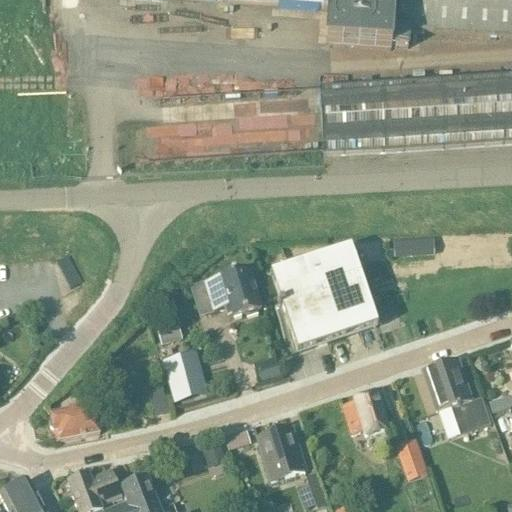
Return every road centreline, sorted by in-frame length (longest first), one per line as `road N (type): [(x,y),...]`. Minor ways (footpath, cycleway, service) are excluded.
road 1 (residential): [(39,465),(214,424),(511,325)]
road 2 (unclassified): [(511,177),(140,199)]
road 3 (unclassified): [(0,429),(110,306),(142,242),(140,199)]
road 4 (unclassified): [(140,199),(0,210)]
